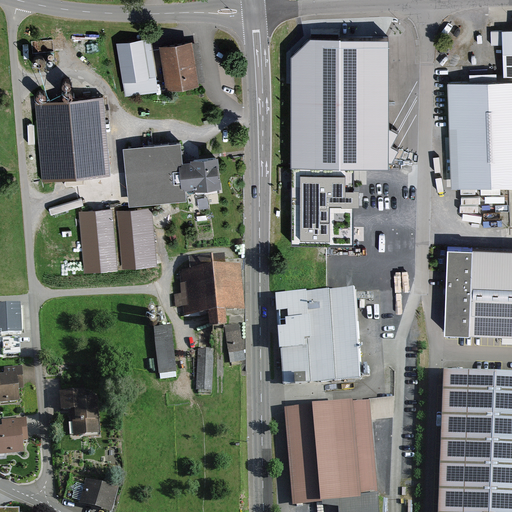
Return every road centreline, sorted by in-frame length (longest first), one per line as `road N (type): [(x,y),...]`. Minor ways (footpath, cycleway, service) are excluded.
road 1 (residential): [(38,501),(46,474),(9,25),(15,0)]
road 2 (primary): [(263,511),(253,10)]
road 3 (unknown): [(26,207),(111,183),(115,134),(193,143),(258,101)]
road 4 (tertiary): [(253,10),(83,11),(15,0)]
road 5 (residential): [(426,0),(253,10)]
